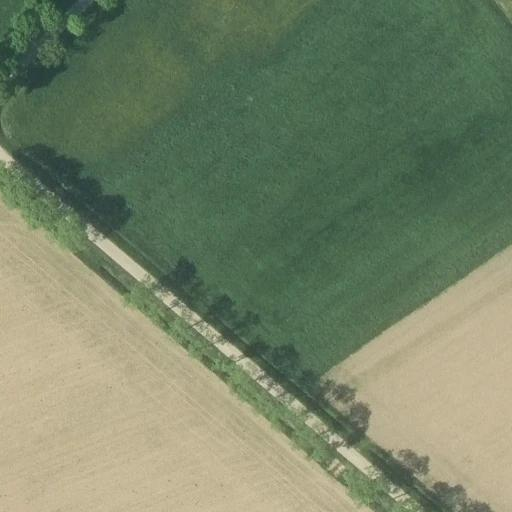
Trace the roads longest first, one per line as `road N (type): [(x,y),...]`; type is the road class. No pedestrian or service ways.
road 1 (unclassified): [(419,511),(0,159)]
road 2 (unclassified): [(0,87),(87,0)]
